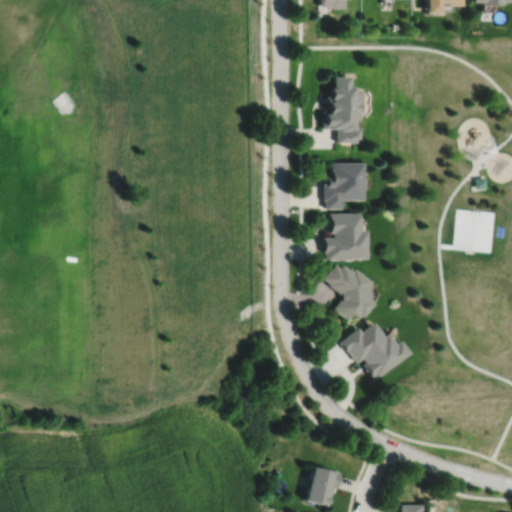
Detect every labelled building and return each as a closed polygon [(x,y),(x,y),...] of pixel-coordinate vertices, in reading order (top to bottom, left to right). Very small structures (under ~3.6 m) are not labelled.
[(316,0),(316,6),(326,6),(326,8),(341,8),(341,0),(316,0)] [(424,0),(425,13),(439,12),(438,3),(446,2),(446,5),(460,5),(460,0),(424,0)] [(330,77),(330,89),(326,89),(326,96),(323,96),(323,104),(325,104),(325,111),(319,111),(319,128),(326,128),(326,129),(333,129),(333,143),(353,143),(354,127),(350,127),(350,121),(357,121),(357,114),(358,114),(358,104),(359,104),(359,90),(350,90),(350,88),(347,88),(347,77),(330,77)] [(328,163),(328,170),(327,170),(326,178),(323,178),(323,184),(319,184),(319,201),(321,201),(321,209),(338,209),(338,200),(360,201),(361,163),(328,163)] [(471,177),(472,189),(484,188),(483,176),(471,177)] [(325,214),(325,233),(329,233),(329,238),(319,238),(319,251),(320,251),(320,258),(345,257),(345,256),(362,256),(362,251),(363,251),(363,232),(357,232),(358,231),(357,222),(356,223),(356,214),(325,214)] [(365,281),(367,279),(350,266),(348,269),(338,262),(336,266),(331,262),(326,269),(324,269),(318,277),(325,282),(324,283),(336,292),(338,298),(337,299),(336,298),(330,306),(333,308),(332,309),(341,316),(341,315),(344,317),(349,311),(355,315),(357,312),(360,314),(370,301),(367,299),(365,281)] [(371,320),(358,330),(355,326),(336,341),(343,350),(344,349),(353,361),(359,357),(362,361),(359,363),(363,367),(361,368),(368,376),(371,374),(372,377),(406,350),(397,338),(392,341),(385,332),(382,335),(371,320)] [(309,465),(306,477),(304,478),(303,484),(304,486),(300,499),(321,504),(323,496),(327,497),(330,487),(333,488),(337,472),(309,465)] [(397,504),(397,511),(419,511),(419,503),(397,504)]
